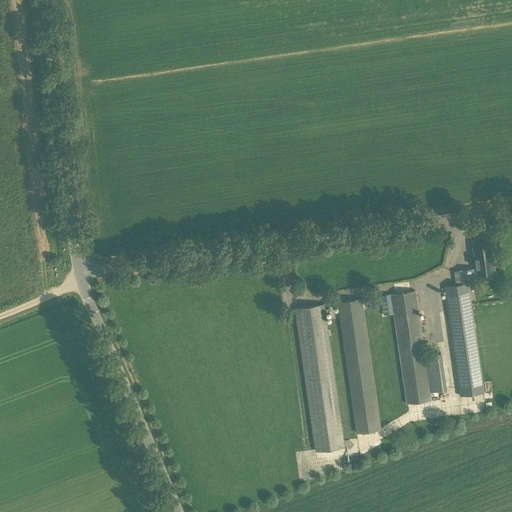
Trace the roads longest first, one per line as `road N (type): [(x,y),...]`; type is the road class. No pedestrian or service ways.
road 1 (unclassified): [(79,272),(511,209)]
road 2 (unclassified): [(79,272),(43,0)]
road 3 (unclassified): [(176,511),(79,272)]
